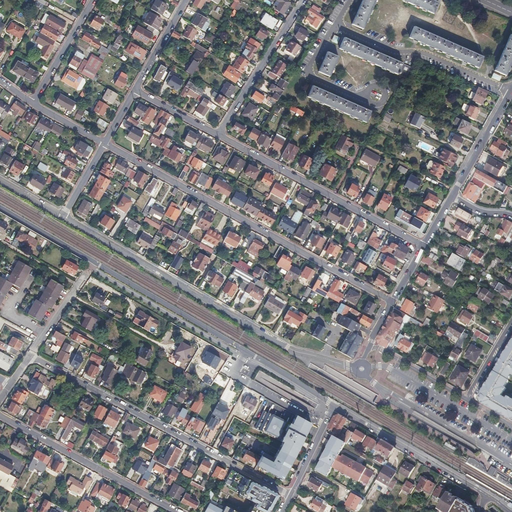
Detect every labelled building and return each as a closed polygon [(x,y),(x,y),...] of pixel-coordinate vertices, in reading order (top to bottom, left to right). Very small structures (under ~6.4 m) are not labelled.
[(167,6),(157,0),(155,0),(150,9),(160,15),(162,11),(163,11),(167,6)] [(194,0),(192,5),(200,9),(205,0),(206,0),(207,0),(207,1),(209,2),(210,0),(194,0)] [(233,0),(235,1),(231,7),(234,9),(239,0),(233,0)] [(276,0),(280,2),(275,9),(282,13),(289,2),(285,0),(276,0)] [(437,3),(429,0),(362,0),(352,25),(362,30),(375,0),(400,0),(432,14),(437,3)] [(313,5),(310,9),(318,14),(321,10),(313,5)] [(307,13),(309,15),(306,20),(310,23),(309,24),(316,28),(323,17),(318,14),(310,9),(310,8),(307,13)] [(149,12),(143,22),(148,25),(154,29),(157,30),(159,26),(158,25),(161,19),(149,12)] [(50,14),(45,23),(60,32),(65,23),(50,14)] [(96,16),(95,15),(90,24),(98,29),(103,20),(106,22),(107,19),(103,17),(98,14),(96,16)] [(207,19),(198,14),(192,24),(201,29),(207,19)] [(276,20),(265,14),(260,22),(271,29),(276,20)] [(235,19),(230,17),(227,23),(231,25),(235,19)] [(10,22),(6,30),(19,38),(24,30),(10,22)] [(59,33),(46,25),(41,33),(55,41),(59,33)] [(257,27),(260,29),(256,35),(262,39),(263,37),(265,38),(267,34),(268,31),(258,25),(257,27)] [(152,34),(137,26),(132,35),(146,43),(152,34)] [(196,30),(187,26),(181,35),(190,40),(196,30)] [(414,26),(408,38),(477,68),(482,57),(414,26)] [(308,33),(300,28),(294,36),(303,41),(308,33)] [(34,40),(34,41),(43,46),(38,55),(45,59),(50,52),(48,51),(52,45),(55,41),(41,33),(40,32),(37,36),(34,40)] [(85,32),(82,38),(90,42),(89,43),(97,48),(100,44),(92,39),(93,37),(85,32)] [(207,35),(205,39),(212,43),(214,40),(215,37),(211,35),(209,37),(207,35)] [(511,57),(511,36),(509,35),(494,70),(504,75),(511,57)] [(335,45),(337,39),(331,36),(329,43),(335,45)] [(343,38),(338,49),(404,79),(408,72),(411,68),(343,38)] [(200,54),(199,54),(187,73),(191,76),(192,74),(200,62),(202,59),(207,51),(207,50),(190,40),(190,41),(192,43),(191,44),(194,46),(194,47),(202,52),(200,54)] [(289,44),(288,47),(285,51),(294,56),(300,46),(290,40),(288,44),(289,44)] [(145,51),(130,43),(126,51),(140,59),(145,51)] [(244,48),(245,49),(242,53),(240,56),(248,61),(250,58),(256,49),(247,43),(244,48)] [(88,59),(85,57),(77,70),(81,72),(92,79),(95,73),(107,53),(99,49),(98,51),(101,53),(98,57),(92,53),(88,59)] [(81,53),(76,51),(68,65),(75,69),(84,55),(81,53)] [(337,57),(327,52),(318,72),(329,77),(337,57)] [(240,56),(239,55),(232,67),(240,73),(241,73),(248,61),(240,56)] [(27,67),(17,61),(12,70),(22,76),(27,67)] [(280,61),(278,61),(273,69),(274,69),(272,73),(279,77),(286,65),(284,64),(280,61)] [(232,67),(229,65),(223,75),(235,82),(240,74),(240,73),(232,67)] [(160,70),(159,69),(152,80),(158,83),(159,82),(160,80),(164,82),(166,78),(168,74),(164,72),(165,71),(166,69),(161,66),(160,68),(161,68),(160,70)] [(38,73),(27,67),(22,76),(32,82),(38,73)] [(166,78),(170,80),(167,84),(170,86),(170,87),(174,90),(174,89),(177,91),(183,82),(172,75),(174,72),(171,69),(169,73),(168,74),(166,78)] [(65,76),(63,75),(60,79),(75,88),(82,77),(76,73),(76,72),(74,71),(73,72),(69,70),(65,76)] [(275,82),(278,83),(275,86),(282,91),(284,87),(283,86),(285,83),(286,84),(287,83),(279,77),(272,73),(269,71),(267,74),(276,80),(275,82)] [(115,79),(115,80),(116,81),(114,84),(122,88),(127,80),(125,78),(127,75),(121,72),(119,75),(116,73),(114,78),(115,79)] [(197,81),(190,77),(185,86),(200,96),(207,86),(210,87),(211,86),(208,84),(207,84),(199,79),(197,81)] [(235,87),(227,82),(220,92),(229,97),(235,87)] [(272,84),(269,88),(273,91),(274,93),(271,98),(276,101),(278,99),(282,91),(275,86),(272,84)] [(200,96),(185,86),(179,95),(184,97),(187,93),(193,96),(194,95),(197,97),(197,96),(198,97),(197,100),(201,102),(204,98),(200,96)] [(312,86),(307,97),(366,123),(371,112),(312,86)] [(487,91),(478,87),(472,100),(481,104),(487,91)] [(117,93),(107,88),(102,97),(111,103),(117,93)] [(211,95),(216,99),(215,101),(225,107),(229,100),(213,91),(211,95)] [(264,97),(255,91),(251,97),(260,103),(264,97)] [(61,94),(56,102),(70,110),(75,102),(61,94)] [(204,98),(201,102),(195,110),(204,116),(212,103),(204,98)] [(10,107),(0,100),(0,112),(2,113),(0,115),(4,117),(10,107)] [(25,108),(15,101),(10,108),(20,115),(25,108)] [(108,106),(99,101),(94,110),(103,115),(108,106)] [(147,108),(139,103),(133,112),(140,116),(137,121),(129,116),(126,120),(136,126),(138,124),(147,108)] [(257,108),(249,103),(241,114),(250,119),(257,108)] [(278,103),(276,107),(281,109),(280,111),(283,112),(284,111),(285,112),(287,108),(278,103)] [(291,105),(289,109),(301,115),(303,112),(291,105)] [(478,110),(469,106),(465,115),(474,119),(478,110)] [(83,112),(76,107),(71,116),(79,120),(83,112)] [(155,111),(149,107),(141,120),(146,124),(155,111)] [(165,111),(161,109),(153,123),(157,125),(159,121),(165,111)] [(26,110),(21,117),(27,121),(26,122),(29,124),(30,123),(33,124),(37,117),(26,110)] [(160,121),(159,121),(157,125),(153,132),(158,135),(170,114),(165,111),(160,121)] [(423,122),(425,118),(415,113),(409,124),(418,129),(421,122),(423,122)] [(50,122),(41,117),(36,125),(44,131),(45,129),(50,122)] [(99,118),(96,123),(105,128),(107,123),(99,118)] [(461,120),(459,124),(457,129),(466,134),(471,124),(461,120)] [(124,128),(130,131),(127,137),(138,143),(143,133),(132,128),(134,125),(127,121),(124,128)] [(53,124),(50,122),(45,129),(49,132),(50,130),(53,124)] [(235,123),(232,128),(238,131),(237,132),(241,134),(245,128),(235,123)] [(53,124),(50,130),(57,138),(61,131),(55,127),(56,125),(54,124),(53,124)] [(175,132),(168,127),(164,132),(172,137),(175,132)] [(255,141),(260,132),(252,127),(247,137),(255,141)] [(0,134),(7,139),(10,136),(0,129),(0,134)] [(194,133),(189,130),(184,139),(192,144),(194,141),(197,143),(200,137),(194,133)] [(152,142),(153,141),(160,146),(164,148),(169,140),(168,139),(169,138),(166,136),(165,138),(162,136),(161,137),(158,135),(153,132),(152,134),(149,140),(152,142)] [(270,139),(261,134),(257,142),(266,147),(270,139)] [(284,141),(275,135),(269,145),(275,148),(275,149),(278,151),(284,141)] [(353,141),(342,135),(334,149),(343,153),(348,144),(351,146),(353,141)] [(462,139),(454,135),(449,143),(458,148),(460,143),(462,139)] [(214,143),(204,138),(198,147),(208,153),(214,143)] [(499,139),(496,143),(504,147),(506,143),(499,139)] [(91,148),(78,141),(72,150),(77,153),(76,154),(81,156),(82,154),(86,157),(91,148)] [(41,145),(36,142),(32,148),(37,151),(41,145)] [(180,149),(176,147),(172,155),(169,153),(170,150),(167,149),(171,143),(169,142),(161,153),(177,162),(184,150),(180,148),(180,149)] [(494,142),(490,149),(493,151),(493,153),(497,155),(502,158),(502,157),(506,159),(510,151),(504,147),(496,143),(494,142)] [(281,156),(284,158),(288,160),(289,159),(291,160),(298,148),(294,146),(293,145),(288,143),(286,147),(285,148),(281,155),(281,156)] [(3,153),(4,153),(0,158),(0,161),(9,167),(14,160),(14,159),(9,156),(13,149),(7,146),(3,153)] [(228,153),(218,148),(212,158),(222,163),(228,153)] [(447,151),(441,148),(436,157),(442,160),(448,163),(446,166),(450,168),(456,156),(447,151)] [(365,149),(360,159),(374,167),(379,157),(365,149)] [(193,150),(190,155),(194,157),(195,155),(203,160),(205,156),(193,150)] [(298,161),(300,162),(298,165),(306,169),(312,160),(302,154),(298,161)] [(76,161),(68,156),(64,163),(72,168),(76,161)] [(244,162),(234,156),(228,167),(237,172),(239,168),(241,168),(244,162)] [(202,162),(194,157),(189,164),(198,169),(202,162)] [(127,165),(118,159),(114,166),(124,172),(127,165)] [(506,168),(490,159),(484,170),(500,179),(506,168)] [(23,165),(14,160),(9,167),(8,170),(16,175),(23,165)] [(396,164),(399,165),(406,169),(410,171),(411,168),(398,161),(396,164)] [(46,166),(40,162),(37,167),(43,171),(46,166)] [(444,167),(434,162),(430,170),(429,172),(439,177),(444,167)] [(109,165),(105,163),(100,172),(108,177),(111,172),(107,169),(109,165)] [(336,170),(324,163),(318,174),(330,181),(336,170)] [(211,166),(206,164),(201,171),(204,173),(206,170),(208,171),(211,166)] [(188,167),(185,165),(178,178),(181,180),(188,167)] [(258,170),(248,165),(243,173),(253,178),(258,170)] [(399,165),(396,169),(404,173),(406,169),(399,165)] [(75,173),(66,168),(61,177),(70,181),(75,173)] [(200,174),(193,170),(188,180),(195,184),(196,182),(200,174)] [(477,170),(473,178),(505,196),(509,188),(507,187),(502,184),(477,170)] [(147,176),(138,171),(133,180),(136,182),(135,185),(141,188),(147,176)] [(201,172),(200,174),(196,182),(203,186),(205,183),(209,177),(208,176),(201,172)] [(268,174),(265,173),(261,181),(269,185),(274,176),(269,173),(268,174)] [(42,179),(34,174),(29,182),(37,187),(42,179)] [(109,181),(99,175),(94,185),(103,190),(109,181)] [(414,177),(410,175),(404,186),(411,190),(411,188),(416,191),(420,182),(416,180),(413,178),(414,177)] [(213,179),(209,177),(205,183),(210,186),(213,179)] [(149,184),(148,183),(143,190),(152,195),(158,184),(156,182),(157,180),(152,178),(149,184)] [(505,196),(473,178),(462,197),(478,205),(480,206),(486,207),(492,208),(495,203),(499,206),(501,203),(502,201),(505,196)] [(228,185),(217,179),(212,188),(216,190),(219,192),(223,194),(223,193),(228,196),(233,188),(228,185)] [(275,182),(270,192),(282,198),(286,190),(279,186),(280,185),(275,182)] [(64,189),(54,183),(49,191),(59,197),(64,189)] [(347,184),(343,191),(355,197),(359,188),(351,184),(350,186),(347,184)] [(103,190),(94,185),(89,195),(98,200),(104,190),(103,190)] [(302,190),(300,193),(296,200),(300,202),(302,200),(305,201),(303,204),(307,206),(310,200),(311,197),(305,194),(305,192),(302,190)] [(247,198),(235,192),(230,201),(242,207),(247,198)] [(391,197),(384,193),(376,206),(384,210),(391,197)] [(374,198),(367,194),(363,201),(370,205),(374,198)] [(437,199),(428,194),(423,202),(432,207),(437,199)] [(131,201),(123,197),(117,207),(125,212),(131,201)] [(262,205),(249,197),(242,208),(256,216),(260,208),(262,205)] [(92,204),(84,200),(78,211),(79,212),(84,215),(86,215),(92,204)] [(316,204),(310,200),(307,206),(303,213),(302,215),(306,217),(309,211),(311,213),(316,204)] [(190,204),(188,203),(182,213),(188,216),(193,207),(195,208),(197,204),(192,201),(190,204)] [(169,206),(170,206),(165,215),(174,220),(179,211),(175,209),(173,208),(175,204),(171,202),(169,206)] [(101,205),(97,203),(91,215),(95,217),(101,205)] [(151,207),(149,210),(152,212),(151,213),(153,214),(153,213),(160,217),(163,212),(152,206),(151,207)] [(343,213),(331,207),(328,214),(324,211),(320,218),(324,220),(326,217),(337,223),(343,213)] [(429,212),(420,207),(415,216),(424,221),(429,212)] [(275,217),(260,208),(256,216),(260,218),(260,217),(272,223),(275,217)] [(399,209),(395,217),(419,229),(421,226),(422,222),(399,209)] [(201,211),(195,221),(208,228),(214,218),(201,211)] [(292,221),(298,223),(302,214),(296,211),(292,221)] [(351,217),(343,213),(337,223),(346,228),(348,225),(347,224),(351,217)] [(460,213),(457,218),(471,226),(474,222),(460,213)] [(114,221),(104,215),(99,224),(109,229),(114,221)] [(297,224),(283,216),(278,226),(288,232),(289,231),(292,233),(297,224)] [(358,221),(359,221),(354,230),(359,232),(364,224),(363,224),(365,220),(360,217),(358,221)] [(129,218),(125,224),(132,228),(131,230),(136,233),(140,225),(129,218)] [(511,224),(505,220),(500,230),(499,230),(497,234),(501,236),(503,232),(506,233),(511,224)] [(173,228),(162,222),(160,225),(161,225),(172,232),(173,228)] [(457,229),(456,230),(458,231),(456,235),(461,237),(461,236),(466,239),(471,230),(457,222),(454,227),(457,229)] [(310,227),(303,223),(296,236),(303,239),(310,227)] [(161,232),(173,239),(176,234),(172,232),(161,225),(159,228),(161,229),(162,229),(161,232)] [(488,227),(484,225),(479,233),(483,236),(485,231),(488,227)] [(208,228),(207,231),(202,239),(215,246),(221,236),(216,233),(213,231),(208,228)] [(187,234),(180,229),(177,234),(185,238),(187,234)] [(225,238),(227,239),(225,242),(235,248),(241,238),(237,237),(237,236),(232,233),(232,234),(228,232),(225,238)] [(173,239),(172,241),(167,249),(174,254),(181,241),(185,240),(185,239),(185,238),(177,234),(176,233),(176,234),(173,239)] [(18,234),(15,239),(34,250),(38,243),(23,235),(22,236),(18,234)] [(152,240),(141,234),(136,242),(142,245),(144,246),(144,247),(147,249),(148,247),(152,240)] [(324,240),(315,235),(311,243),(320,248),(324,240)] [(186,236),(185,239),(195,244),(198,246),(200,244),(186,236)] [(267,247),(254,239),(247,252),(260,259),(264,253),(267,247)] [(366,243),(360,239),(356,246),(363,250),(366,243)] [(152,240),(148,247),(153,249),(157,243),(152,240)] [(379,245),(371,241),(369,245),(376,249),(379,245)] [(324,248),(327,249),(326,252),(335,256),(339,248),(331,243),(330,244),(327,242),(324,248)] [(385,253),(386,251),(401,260),(407,248),(398,243),(396,246),(398,247),(395,251),(388,248),(387,247),(385,246),(383,245),(380,251),(385,253)] [(390,244),(388,248),(395,251),(398,247),(396,246),(394,245),(391,243),(390,244)] [(457,248),(459,249),(456,254),(464,258),(471,247),(467,245),(465,248),(459,244),(457,248)] [(283,247),(280,245),(274,256),(277,258),(283,247)] [(376,249),(369,245),(360,260),(368,264),(373,253),(375,250),(376,249)] [(475,249),(472,248),(467,257),(470,258),(469,259),(477,264),(482,255),(474,250),(475,249)] [(344,255),(341,253),(338,258),(350,265),(354,257),(346,252),(344,255)] [(194,259),(193,262),(194,262),(192,267),(196,270),(196,269),(200,271),(204,264),(205,264),(208,258),(199,253),(198,254),(197,257),(196,256),(195,258),(195,257),(194,259)] [(379,256),(384,259),(381,265),(390,270),(395,261),(381,253),(379,256)] [(184,259),(177,255),(171,266),(177,270),(184,259)] [(291,260),(282,255),(276,264),(288,271),(291,266),(291,265),(289,264),(291,260)] [(465,261),(455,255),(450,263),(460,269),(465,261)] [(18,259),(15,266),(28,273),(32,267),(18,259)] [(231,265),(235,267),(247,274),(251,267),(239,261),(237,264),(233,262),(231,265)] [(366,266),(356,261),(353,268),(357,271),(359,267),(360,266),(362,268),(363,267),(365,268),(366,266)] [(78,268),(66,262),(62,269),(73,276),(78,268)] [(15,266),(11,272),(24,280),(28,273),(15,266)] [(269,274),(256,266),(251,276),(254,277),(256,273),(262,276),(259,281),(264,283),(269,274)] [(291,266),(288,271),(283,279),(289,283),(292,278),(295,280),(300,271),(291,266)] [(235,267),(231,275),(240,280),(239,282),(241,283),(243,285),(241,289),(242,289),(241,290),(245,293),(239,302),(243,304),(249,294),(253,286),(257,279),(254,277),(251,276),(247,274),(235,267)] [(305,267),(300,276),(304,278),(302,280),(306,283),(308,280),(313,271),(305,267)] [(223,280),(208,271),(205,278),(208,280),(207,282),(212,285),(213,284),(218,287),(223,280)] [(321,276),(319,275),(317,279),(322,282),(324,283),(329,274),(325,271),(324,273),(323,272),(321,276)] [(11,272),(7,279),(13,282),(20,286),(24,280),(11,272)] [(444,272),(441,277),(446,280),(444,283),(448,285),(447,285),(452,288),(453,286),(448,284),(450,280),(454,282),(457,276),(450,272),(448,275),(444,272)] [(429,277),(421,273),(416,282),(424,286),(429,277)] [(0,274),(0,283),(9,288),(13,282),(7,279),(0,274)] [(385,279),(377,274),(373,282),(381,287),(383,284),(388,287),(391,281),(386,278),(385,279)] [(51,279),(39,302),(36,300),(28,314),(40,321),(48,307),(51,309),(64,286),(51,279)] [(259,281),(257,279),(253,286),(260,290),(264,283),(259,281)] [(322,282),(317,279),(311,290),(324,298),(326,295),(326,294),(318,289),(322,282)] [(326,294),(326,295),(338,302),(339,301),(342,295),(336,291),(340,283),(334,279),(328,290),(326,294)] [(496,287),(494,290),(508,298),(511,291),(511,290),(495,280),(492,285),(496,287)] [(236,287),(228,281),(222,291),(231,296),(236,287)] [(0,283),(0,292),(5,295),(9,288),(0,283)] [(297,286),(293,284),(287,295),(291,297),(297,286)] [(253,286),(249,294),(259,300),(263,292),(260,290),(253,286)] [(311,289),(307,287),(302,295),(306,297),(311,289)] [(488,292),(484,289),(478,298),(488,305),(493,297),(488,293),(488,292)] [(360,295),(349,290),(344,299),(355,304),(360,295)] [(104,298),(96,293),(91,300),(101,306),(103,303),(101,302),(104,298)] [(444,301),(434,295),(427,309),(436,314),(444,301)] [(269,296),(264,306),(278,314),(283,304),(269,296)] [(481,304),(473,299),(468,308),(476,313),(481,304)] [(419,306),(407,300),(401,310),(413,317),(419,306)] [(375,306),(368,302),(362,311),(370,315),(375,306)] [(348,308),(340,304),(336,312),(344,316),(348,308)] [(350,308),(348,311),(360,317),(361,314),(350,308)] [(394,308),(376,339),(378,343),(386,348),(390,342),(391,343),(397,334),(400,335),(400,334),(409,320),(411,317),(394,308)] [(82,316),(85,318),(80,326),(89,331),(98,317),(85,310),(82,316)] [(283,317),(284,318),(282,321),(289,325),(291,322),(297,326),(299,322),(301,318),(298,316),(287,310),(283,317)] [(329,319),(333,321),(349,331),(354,334),(359,325),(344,316),(336,312),(334,310),(329,319)] [(462,316),(460,315),(458,319),(467,325),(472,316),(465,312),(462,316)] [(300,313),(298,316),(301,318),(299,322),(302,323),(306,316),(300,313)] [(134,319),(139,322),(138,323),(135,328),(146,334),(149,328),(154,330),(157,325),(137,314),(134,319)] [(357,319),(360,320),(359,322),(369,327),(373,320),(363,315),(361,318),(358,317),(357,319)] [(411,317),(409,320),(419,326),(421,323),(411,317)] [(451,323),(450,324),(443,335),(449,338),(452,333),(460,338),(465,329),(460,326),(459,328),(451,323)] [(325,329),(318,325),(312,336),(319,340),(325,329)] [(490,338),(477,329),(473,334),(487,343),(490,338)] [(53,330),(50,335),(61,341),(62,342),(65,336),(53,330)] [(343,341),(344,341),(338,351),(352,358),(357,348),(356,348),(356,347),(357,345),(358,346),(363,338),(354,334),(349,331),(345,338),(345,339),(344,339),(343,341)] [(437,331),(435,334),(449,341),(450,338),(449,338),(443,335),(437,331)] [(87,339),(74,332),(70,339),(77,343),(79,339),(85,343),(87,339)] [(411,337),(408,335),(405,333),(403,336),(400,334),(400,335),(398,337),(394,345),(407,352),(411,345),(408,343),(411,337)] [(15,338),(13,337),(8,346),(18,351),(22,343),(15,338)] [(464,340),(460,338),(449,355),(456,359),(458,356),(456,354),(464,340)] [(511,339),(479,396),(480,399),(480,402),(511,420),(511,399),(500,392),(511,374),(511,339)] [(191,348),(182,342),(175,352),(185,357),(191,348)] [(70,346),(65,343),(56,359),(65,364),(69,356),(66,354),(70,346)] [(481,350),(472,345),(465,356),(475,362),(481,350)] [(142,354),(141,353),(136,361),(144,366),(152,353),(145,348),(142,354)] [(221,359),(208,351),(202,362),(215,369),(221,359)] [(425,352),(420,360),(433,367),(437,359),(428,353),(428,354),(425,352)] [(84,358),(76,354),(71,365),(78,369),(84,358)] [(12,360),(3,355),(0,360),(0,368),(6,371),(10,365),(11,366),(13,361),(12,361),(12,360)] [(90,359),(93,361),(86,374),(93,378),(96,374),(97,375),(99,371),(98,370),(103,360),(92,355),(90,359)] [(462,361),(459,359),(448,378),(451,379),(459,366),(462,361)] [(133,364),(128,361),(121,375),(131,380),(130,382),(132,382),(133,381),(141,385),(142,383),(140,382),(145,374),(131,367),(133,364)] [(447,367),(444,365),(437,377),(442,380),(447,371),(447,367)] [(104,370),(103,373),(104,374),(101,380),(104,382),(112,368),(107,366),(106,368),(107,369),(106,371),(104,370)] [(469,372),(459,366),(451,379),(457,383),(459,379),(463,382),(469,372)] [(117,371),(112,368),(104,382),(109,385),(117,371)] [(32,378),(42,384),(45,386),(52,389),(57,379),(56,378),(55,380),(52,378),(50,382),(45,380),(46,378),(35,372),(32,378)] [(387,375),(385,380),(392,385),(395,380),(387,375)] [(37,394),(42,384),(32,378),(30,383),(31,384),(30,386),(28,390),(37,394)] [(394,387),(403,391),(405,386),(397,382),(394,387)] [(166,393),(154,386),(148,396),(153,398),(152,401),(159,405),(166,393)] [(29,393),(19,388),(13,400),(20,404),(25,395),(27,396),(29,393)] [(175,401),(181,404),(186,395),(180,392),(175,401)] [(62,399),(54,395),(49,404),(55,407),(57,408),(62,399)] [(256,401),(244,395),(239,405),(251,411),(256,401)] [(202,399),(198,396),(190,409),(194,412),(195,409),(197,406),(201,401),(202,399)] [(94,403),(83,397),(78,405),(89,411),(94,403)] [(20,405),(12,400),(7,409),(15,414),(17,411),(19,413),(21,409),(19,407),(20,405)] [(203,402),(201,401),(197,406),(195,409),(198,411),(203,402)] [(71,411),(69,410),(67,414),(72,416),(77,408),(76,407),(77,405),(75,404),(74,406),(71,411)] [(164,404),(161,409),(164,411),(163,413),(171,417),(172,414),(174,414),(176,410),(177,408),(176,407),(175,409),(164,404)] [(53,410),(44,405),(43,406),(39,415),(35,423),(44,428),(53,410)] [(106,409),(99,405),(93,416),(100,419),(106,409)] [(228,410),(217,405),(213,414),(215,415),(211,421),(210,420),(207,426),(212,429),(215,423),(218,424),(221,418),(223,419),(228,410)] [(182,408),(179,407),(173,418),(176,420),(182,409),(182,408)] [(31,412),(33,414),(30,421),(31,421),(28,425),(32,427),(39,415),(35,413),(29,409),(27,414),(29,415),(31,412)] [(186,411),(182,409),(176,420),(184,424),(188,417),(184,415),(186,411)] [(119,415),(109,410),(103,422),(110,426),(113,427),(119,415)] [(298,450),(311,424),(297,416),(296,415),(291,424),(263,410),(259,419),(254,428),(269,435),(270,433),(272,434),(271,436),(278,440),(279,438),(281,439),(282,442),(280,447),(281,447),(280,451),(294,458),(298,450)] [(334,417),(332,421),(343,427),(347,420),(343,418),(339,415),(334,417)] [(60,426),(65,429),(71,419),(66,417),(60,426)] [(84,424),(72,417),(71,419),(65,429),(61,437),(64,439),(72,424),(81,429),(84,424)] [(203,424),(191,417),(185,428),(189,430),(190,427),(199,432),(203,424)] [(332,421),(328,429),(330,430),(338,434),(339,433),(343,427),(332,421)] [(139,429),(127,423),(122,432),(134,439),(139,429)] [(358,427),(352,423),(347,430),(349,431),(353,434),(356,430),(358,427)] [(98,430),(93,428),(87,440),(91,442),(92,440),(98,444),(97,446),(102,449),(107,440),(101,436),(96,433),(98,430)] [(330,430),(328,434),(333,437),(340,440),(343,435),(342,434),(339,433),(338,434),(330,430)] [(342,434),(343,435),(340,440),(345,444),(347,445),(348,443),(353,434),(349,431),(348,431),(347,432),(344,430),(342,434)] [(356,430),(353,434),(348,443),(349,444),(353,439),(357,442),(358,440),(361,443),(365,436),(356,430)] [(225,435),(226,435),(221,445),(229,449),(233,441),(230,439),(232,435),(226,432),(225,435)] [(158,442),(149,437),(144,446),(153,451),(158,442)] [(328,448),(327,449),(323,455),(338,464),(342,456),(341,455),(340,458),(338,456),(345,444),(340,440),(333,437),(329,444),(331,446),(330,449),(328,448)] [(375,442),(368,437),(363,445),(373,450),(375,451),(376,450),(381,440),(378,441),(375,442)] [(15,439),(12,444),(22,450),(21,451),(25,453),(28,448),(24,446),(26,442),(22,440),(21,441),(19,440),(19,441),(15,439)] [(388,444),(381,440),(376,450),(382,454),(381,455),(382,456),(383,454),(389,458),(395,448),(388,444)] [(447,441),(444,446),(455,453),(458,447),(447,441)] [(111,445),(109,443),(100,459),(101,461),(103,462),(104,461),(105,458),(111,461),(111,462),(114,463),(117,457),(114,456),(116,452),(112,450),(114,446),(111,445)] [(174,447),(170,445),(163,460),(159,458),(157,462),(164,466),(172,452),(172,451),(174,447)] [(175,447),(172,452),(164,466),(171,470),(178,473),(179,471),(171,467),(179,453),(178,453),(180,450),(175,447)] [(38,450),(37,451),(29,465),(30,465),(28,468),(32,470),(34,468),(43,473),(46,467),(46,466),(45,466),(49,458),(41,453),(41,451),(38,450)] [(260,457),(246,450),(242,459),(245,461),(246,459),(253,463),(254,461),(257,463),(260,457)] [(280,451),(278,450),(274,458),(263,453),(256,466),(280,479),(282,475),(284,476),(294,458),(280,451)] [(373,454),(371,458),(384,466),(384,465),(386,463),(384,462),(383,461),(383,460),(377,457),(376,458),(374,457),(376,453),(375,453),(376,451),(375,451),(373,454)] [(135,458),(137,460),(132,468),(141,473),(143,469),(145,470),(148,465),(138,460),(141,454),(138,452),(135,458)] [(485,461),(488,456),(482,452),(478,458),(485,461)] [(320,461),(321,461),(315,471),(327,477),(332,468),(359,482),(360,480),(367,484),(368,483),(367,482),(367,481),(338,464),(323,455),(320,461)] [(342,456),(338,464),(367,481),(367,482),(368,483),(373,473),(366,468),(342,456)] [(0,469),(9,474),(13,466),(12,466),(13,463),(8,460),(7,463),(0,459),(0,469)] [(46,467),(51,469),(58,473),(62,465),(59,463),(60,461),(56,459),(55,461),(51,459),(46,466),(46,467)] [(148,465),(145,470),(138,484),(143,487),(147,482),(146,481),(150,473),(149,473),(155,461),(151,459),(148,465)] [(210,464),(202,460),(198,468),(205,472),(210,464)] [(195,467),(187,462),(181,472),(190,476),(195,467)] [(415,467),(406,462),(400,472),(409,478),(415,467)] [(155,464),(153,469),(168,477),(165,482),(169,485),(171,481),(173,482),(178,473),(171,470),(170,472),(162,468),(163,467),(161,466),(161,467),(155,464)] [(384,465),(384,466),(374,483),(386,490),(388,486),(392,479),(396,472),(384,465)] [(0,486),(8,491),(19,470),(13,466),(9,474),(0,469),(0,486)] [(490,469),(488,472),(490,473),(493,475),(497,469),(493,467),(491,466),(490,469)] [(224,471),(216,467),(212,474),(210,477),(212,478),(214,475),(220,479),(222,476),(223,477),(224,475),(222,475),(224,471)] [(270,511),(278,495),(268,490),(261,486),(260,486),(238,474),(238,473),(231,470),(223,485),(252,501),(246,511),(236,511),(226,506),(224,509),(210,502),(204,511),(267,511),(269,510),(270,511)] [(429,478),(425,475),(417,489),(418,490),(416,493),(418,494),(420,494),(421,491),(422,492),(424,488),(429,492),(434,484),(431,482),(432,480),(432,478),(430,477),(429,478)] [(66,483),(70,485),(69,488),(80,494),(83,487),(87,489),(92,480),(85,476),(82,483),(80,482),(79,482),(76,481),(76,480),(74,479),(74,478),(70,476),(66,483)] [(322,484),(312,479),(308,487),(317,493),(322,484)] [(396,481),(392,479),(388,486),(392,489),(396,481)] [(191,481),(190,483),(202,490),(204,487),(200,486),(193,482),(191,481)] [(414,485),(407,481),(402,489),(410,493),(414,485)] [(100,483),(97,482),(91,494),(93,495),(100,483)] [(102,484),(100,483),(93,495),(95,496),(95,497),(100,500),(101,498),(105,500),(105,499),(108,500),(115,489),(111,486),(110,488),(109,487),(109,485),(103,482),(102,484)] [(183,489),(173,484),(167,494),(178,499),(183,489)] [(436,491),(436,490),(434,493),(443,499),(447,491),(443,489),(443,488),(443,486),(442,485),(441,486),(439,488),(438,488),(436,491)] [(36,494),(32,492),(28,501),(31,503),(36,494)] [(363,497),(353,492),(345,505),(355,511),(359,504),(361,500),(363,497)] [(116,497),(119,499),(117,503),(125,507),(129,498),(122,494),(119,493),(116,497)] [(190,496),(184,493),(180,501),(185,504),(186,503),(195,508),(198,503),(189,498),(190,496)] [(451,496),(447,494),(438,509),(443,511),(452,511),(456,506),(453,504),(456,499),(453,498),(451,496)] [(321,500),(316,497),(310,507),(319,511),(323,511),(326,506),(320,503),(321,500)] [(51,503),(51,502),(48,501),(44,499),(42,503),(43,505),(40,511),(39,510),(38,511),(45,511),(48,508),(51,503)] [(81,500),(79,503),(77,508),(84,511),(88,505),(87,505),(88,504),(89,501),(86,499),(84,501),(81,500)] [(460,499),(456,506),(452,511),(474,511),(472,506),(460,499)] [(135,501),(132,500),(128,507),(135,510),(139,504),(138,503),(135,501)]
